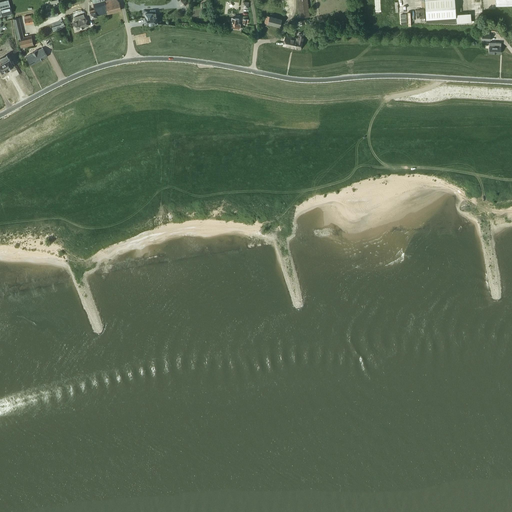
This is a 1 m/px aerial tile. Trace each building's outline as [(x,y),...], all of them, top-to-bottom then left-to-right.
[(121,11),(119,1),(118,0),(108,0),(104,1),(94,3),(96,11),(97,16),(107,14),(121,11)] [(296,0),(299,18),(309,16),(307,0),(296,0)] [(424,0),(426,22),(456,23),(454,0),(424,0)] [(0,16),(12,13),(9,3),(0,5),(0,16)] [(91,19),(98,18),(96,11),(95,11),(95,9),(89,11),(90,13),(89,13),(91,19)] [(155,11),(143,11),(143,18),(144,18),(145,24),(149,24),(152,24),(157,24),(157,17),(156,17),(155,11)] [(30,15),(24,16),(26,25),(33,23),(32,17),(31,17),(30,15)] [(267,16),(265,23),(280,27),(282,20),(267,16)] [(89,26),(86,17),(73,22),(76,30),(89,26)] [(231,23),(232,24),(232,28),(240,29),(240,24),(238,24),(238,22),(239,22),(239,20),(238,20),(239,19),(231,18),(231,23)] [(19,39),(21,49),(34,46),(31,35),(23,37),(22,29),(16,31),(18,39),(19,39)] [(297,39),(286,36),(284,46),(301,50),(304,35),(298,34),(297,39)] [(489,43),(489,53),(500,54),(500,48),(500,45),(500,43),(489,43)] [(43,48),(27,56),(31,65),(47,57),(43,48)] [(0,67),(5,77),(10,75),(13,73),(17,70),(18,69),(16,66),(15,67),(13,63),(5,67),(3,65),(0,66),(0,67)]
